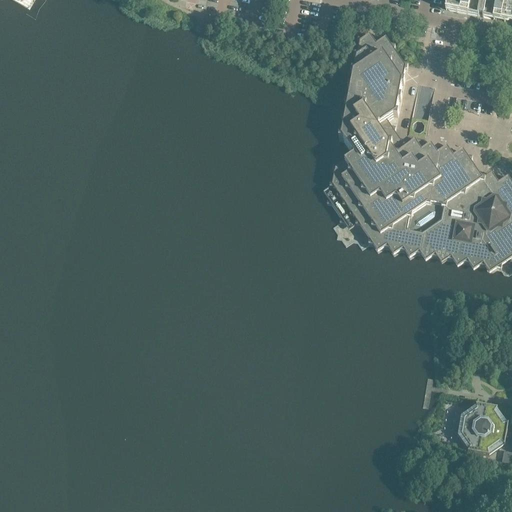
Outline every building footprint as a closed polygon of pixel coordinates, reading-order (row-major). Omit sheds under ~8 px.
[(12,0),(29,10),(34,0),(12,0)] [(449,12),(450,12),(479,18),(479,17),(483,18),(482,18),(511,24),(511,0),(447,0),(446,7),(446,8),(446,9),(447,10),(448,11),(448,12),(449,12)] [(395,136),(396,131),(391,130),(387,124),(393,119),(398,120),(399,115),(397,115),(399,104),(401,104),(402,99),(400,99),(402,88),(404,88),(405,83),(403,83),(405,72),(407,72),(408,67),(403,66),(394,53),(395,48),(391,47),(386,40),(379,45),(375,44),(370,37),(363,42),(358,41),(357,46),(360,47),(357,58),(355,57),(354,62),(357,63),(354,74),(352,73),(351,78),(353,79),(351,89),(349,89),(348,94),(350,95),(348,105),(346,105),(345,110),(347,110),(345,121),(343,121),(342,126),(344,126),(342,137),(340,137),(339,142),(344,143),(353,156),(352,161),(339,170),(334,169),(333,173),(335,174),(333,185),(331,185),(330,189),(323,194),(328,201),(327,206),(332,207),(341,220),(340,225),(344,226),(349,233),(356,228),(360,229),(369,242),(369,247),(373,248),(378,255),(385,250),(389,251),(394,258),(401,253),(405,254),(410,261),(417,256),(421,257),(426,264),(433,259),(437,260),(442,267),(449,262),(453,263),(458,270),(465,265),(469,266),(474,273),(481,268),(485,269),(490,276),(497,271),(499,272),(501,272),(502,271),(502,268),(511,260),(511,185),(508,179),(501,184),(497,183),(492,176),(487,180),(485,181),(481,180),(472,167),(473,162),(468,161),(463,154),(456,159),(452,158),(447,151),(440,156),(436,155),(431,148),(424,153),(420,152),(415,145),(408,150),(404,149),(395,136)] [(508,426),(508,427),(497,411),(498,412),(498,411),(476,407),(476,408),(477,408),(461,419),(458,438),(469,454),(468,454),(468,455),(489,459),(490,458),(489,458),(504,447),(505,448),(509,426),(508,426)] [(455,443),(462,411),(446,408),(440,440),(455,443)] [(511,454),(504,453),(502,466),(511,467),(511,454)]
